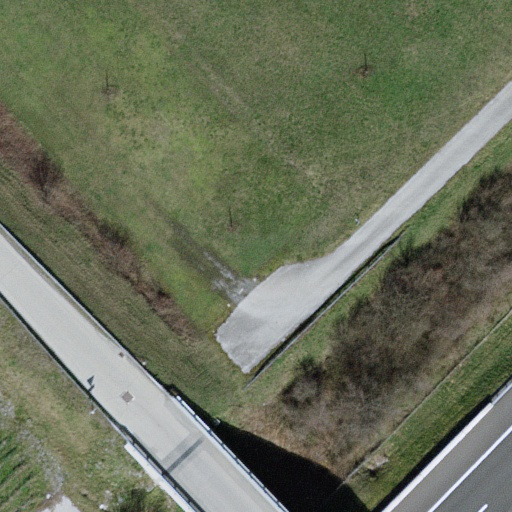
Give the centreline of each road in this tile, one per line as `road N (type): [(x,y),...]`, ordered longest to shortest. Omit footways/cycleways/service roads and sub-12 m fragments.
road 1 (track): [(511,94),(99,511)]
road 2 (unclassified): [(0,268),(225,511)]
